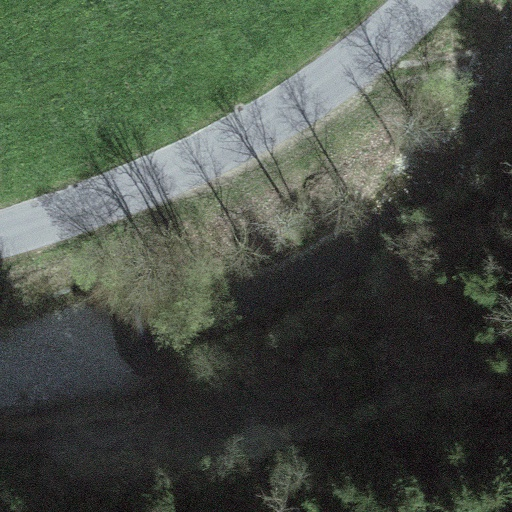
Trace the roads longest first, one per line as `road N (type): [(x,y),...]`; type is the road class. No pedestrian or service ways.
road 1 (unclassified): [(0,234),(131,189),(246,137),(374,49),(425,0)]
road 2 (track): [(511,48),(408,71),(354,64)]
